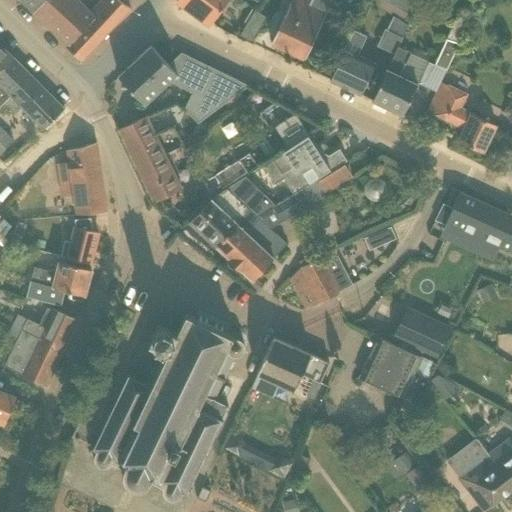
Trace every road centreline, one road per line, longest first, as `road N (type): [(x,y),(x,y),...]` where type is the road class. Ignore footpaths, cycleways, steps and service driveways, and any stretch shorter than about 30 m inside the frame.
road 1 (residential): [(453,168),(415,247),(372,289),(288,323),(133,249)]
road 2 (residential): [(453,168),(146,17)]
road 3 (residential): [(18,511),(91,330),(133,249)]
road 4 (residential): [(133,249),(128,199),(86,100)]
road 5 (residential): [(86,100),(0,189)]
